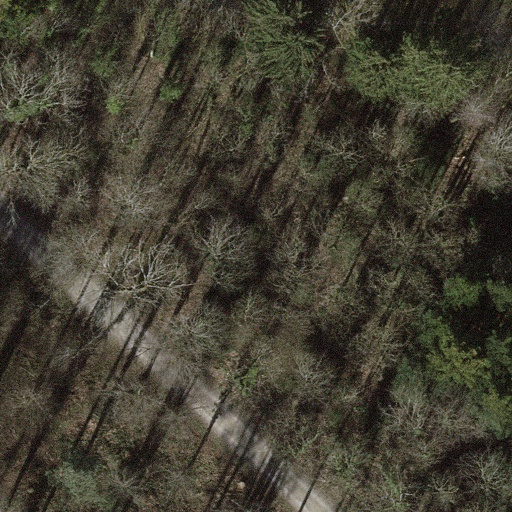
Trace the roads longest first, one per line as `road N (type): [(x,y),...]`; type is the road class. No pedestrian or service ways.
road 1 (track): [(320,511),(0,216)]
road 2 (track): [(170,0),(511,57)]
